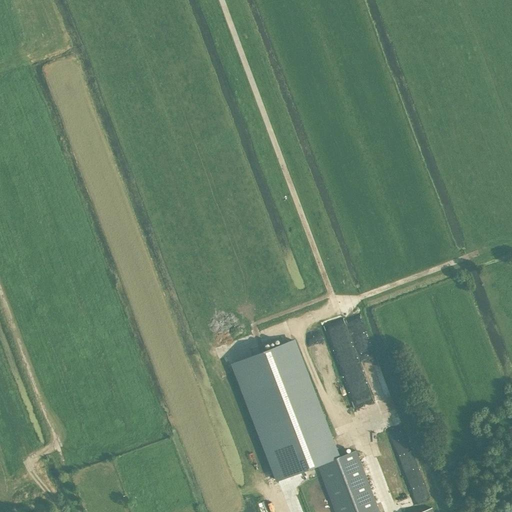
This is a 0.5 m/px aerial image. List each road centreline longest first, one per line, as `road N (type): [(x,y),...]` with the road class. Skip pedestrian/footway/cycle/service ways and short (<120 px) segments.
road 1 (track): [(394,511),(364,427),(357,364),(222,0)]
road 2 (track): [(55,511),(30,467),(0,371)]
